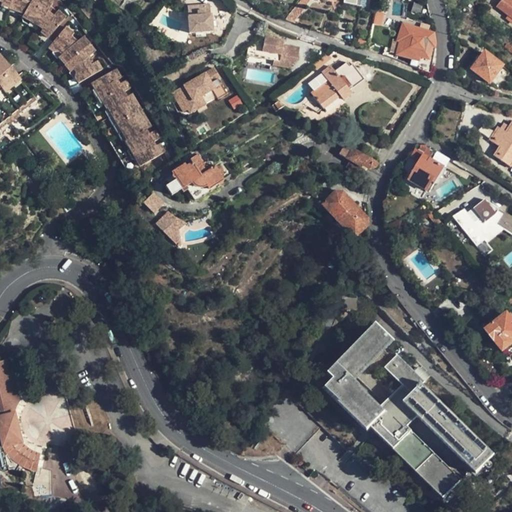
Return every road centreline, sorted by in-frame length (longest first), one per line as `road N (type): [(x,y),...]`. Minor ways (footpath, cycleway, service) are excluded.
road 1 (residential): [(433,0),(443,52),(438,85),(382,179),(380,247),(399,287),(511,422)]
road 2 (tertiary): [(320,511),(175,428),(99,289),(50,266)]
road 3 (residential): [(50,266),(49,233),(104,193),(106,158),(64,92),(31,58),(0,43)]
